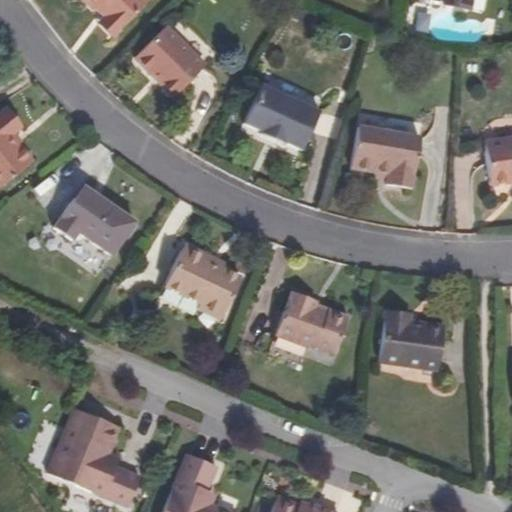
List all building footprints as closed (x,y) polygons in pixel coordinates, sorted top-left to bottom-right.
[(94,10),(85,0),(77,0),(91,13),(94,10)] [(103,18),(100,22),(114,36),(145,3),(142,0),(85,0),(94,10),(103,18)] [(444,0),(444,6),(468,12),(470,0),(444,0)] [(111,39),(114,36),(100,22),(97,25),(111,39)] [(163,29),(133,59),(173,97),(202,68),(163,29)] [(261,86),(243,125),(259,133),(257,136),(282,148),(283,145),(300,152),(318,113),(261,86)] [(7,111),(3,113),(16,130),(19,127),(7,111)] [(10,135),(16,130),(3,113),(0,115),(0,186),(30,162),(10,135)] [(374,173),(387,175),(386,181),(385,185),(409,189),(418,139),(357,129),(350,169),(374,173)] [(509,183),(511,182),(511,140),(485,143),(489,186),(509,183)] [(75,186),(50,230),(60,235),(52,249),(100,276),(132,218),(75,186)] [(204,264),(206,259),(183,248),(163,287),(198,303),(196,309),(219,320),(238,281),(220,273),(204,264)] [(220,273),(223,267),(206,259),(204,264),(220,273)] [(322,351),(328,334),(340,338),(347,318),(326,310),(325,314),(312,309),(314,302),(291,293),(275,337),(307,349),(308,346),(322,351)] [(408,317),(385,314),(378,362),(436,371),(443,330),(407,325),(408,317)] [(322,351),(333,355),(340,338),(328,334),(322,351)] [(120,428),(74,409),(47,473),(128,507),(140,477),(106,463),(120,428)] [(217,468),(186,455),(162,511),(226,511),(203,502),(217,468)] [(278,495),(271,511),(326,511),(313,507),(312,509),(278,495)]
